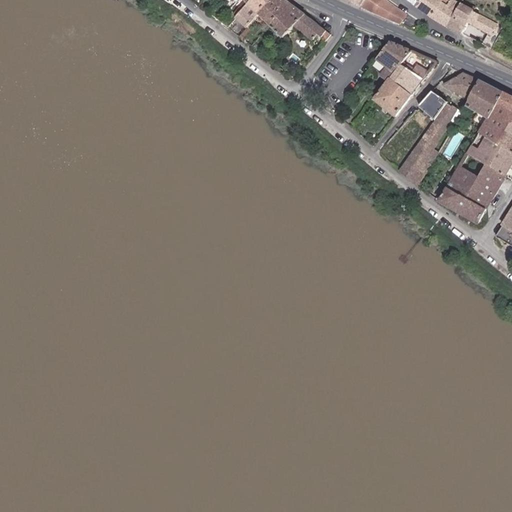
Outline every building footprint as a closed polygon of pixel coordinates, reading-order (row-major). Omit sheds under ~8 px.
[(273,0),(253,0),(250,5),(246,9),(238,18),(237,19),(248,29),(259,16),(273,0)] [(273,0),(259,16),(272,27),(291,6),(284,0),(273,0)] [(350,0),(364,8),(370,0),(350,0)] [(388,0),(370,0),(364,8),(404,26),(410,15),(388,0)] [(404,0),(420,8),(424,0),(404,0)] [(424,0),(420,8),(434,17),(444,0),(424,0)] [(446,0),(444,0),(434,17),(449,26),(460,8),(446,0)] [(460,8),(449,26),(450,27),(463,34),(470,21),(476,24),(483,12),(464,1),(460,8)] [(238,18),(246,9),(243,6),(235,15),(238,18)] [(332,37),(291,6),(272,27),(283,39),(296,27),(314,42),(318,37),(322,40),(324,38),(328,41),(332,37)] [(483,47),(494,52),(509,23),(506,21),(504,25),(497,21),(483,47)] [(355,43),(361,32),(350,26),(344,37),(355,43)] [(412,53),(390,44),(378,60),(389,69),(383,78),(389,83),(391,82),(412,53)] [(438,64),(412,53),(391,82),(412,98),(438,64)] [(472,99),(483,80),(465,72),(445,86),(472,99)] [(504,92),(483,80),(472,99),(469,106),(490,118),(504,92)] [(396,119),(412,98),(391,82),(389,83),(375,103),(396,119)] [(436,116),(440,120),(451,105),(452,104),(436,91),(424,106),(436,116)] [(481,226),(511,170),(511,96),(504,92),(490,118),(442,204),(481,226)] [(405,170),(419,180),(459,112),(451,105),(440,120),(405,170)] [(400,166),(405,170),(440,120),(436,116),(400,166)] [(414,122),(410,119),(404,126),(407,129),(414,122)] [(511,214),(498,237),(499,239),(501,244),(511,253),(511,214)]
